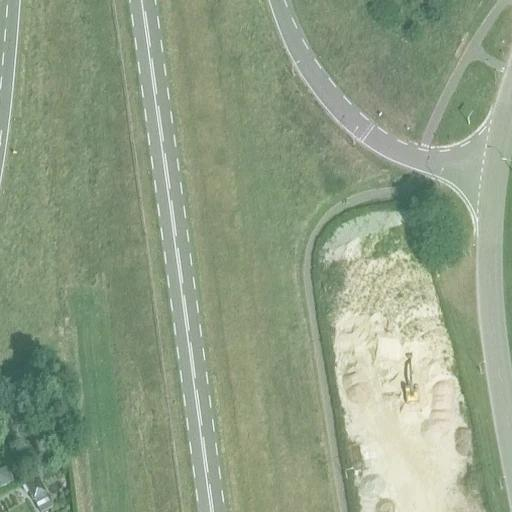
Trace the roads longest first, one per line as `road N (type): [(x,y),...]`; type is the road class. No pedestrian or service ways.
road 1 (tertiary): [(141,0),(210,511)]
road 2 (tertiary): [(495,171),(422,158),(361,130),(312,74),(278,0)]
road 3 (tertiary): [(511,448),(492,293),(495,171)]
road 4 (tertiary): [(13,0),(0,149)]
